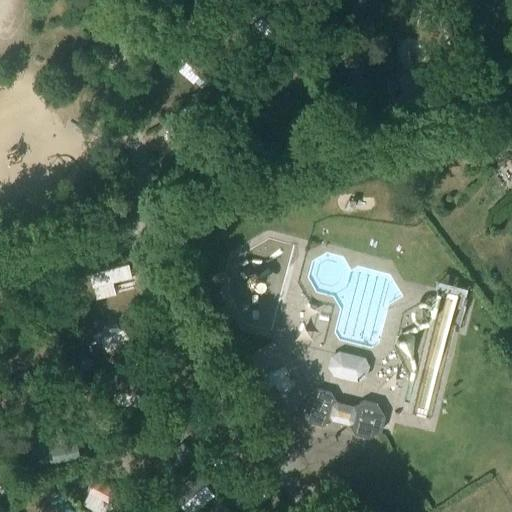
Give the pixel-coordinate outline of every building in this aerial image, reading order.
[(354,0),(351,19),(363,21),(366,0),(354,0)] [(431,0),(419,0),(420,10),(432,9),(431,0)] [(433,14),(420,11),(416,26),(429,29),(433,14)] [(359,64),(359,50),(345,50),(344,64),(359,64)] [(361,69),(350,74),(362,102),(373,97),(361,69)] [(278,137),(307,112),(287,91),(260,116),(278,137)] [(180,159),(213,149),(207,127),(192,130),(188,119),(171,125),(180,159)] [(129,265),(90,274),(93,288),(132,278),(129,265)] [(148,268),(136,274),(142,285),(154,279),(148,268)] [(61,279),(47,288),(67,323),(82,315),(61,279)] [(112,283),(93,288),(96,299),(115,295),(112,283)] [(121,328),(100,341),(107,353),(128,340),(121,328)] [(7,335),(0,346),(0,347),(7,351),(14,339),(7,335)] [(175,340),(153,353),(158,363),(181,350),(175,340)] [(80,360),(79,369),(92,369),(92,360),(80,360)] [(194,366),(161,388),(167,398),(201,376),(194,366)] [(116,376),(114,392),(153,398),(155,382),(116,376)] [(35,377),(0,396),(0,402),(5,412),(43,391),(35,377)] [(331,421),(349,425),(354,435),(369,438),(381,431),(384,417),(377,404),(363,400),(354,406),(336,401),(331,392),(316,389),(304,396),(300,410),(308,423),(322,426),(331,421)] [(130,441),(142,441),(142,433),(129,433),(130,441)] [(76,442),(35,450),(38,465),(79,457),(76,442)] [(181,443),(155,465),(166,477),(192,455),(181,443)] [(10,444),(1,447),(6,458),(14,455),(10,444)] [(143,449),(144,459),(152,459),(151,449),(143,449)] [(217,469),(223,465),(218,456),(212,460),(217,469)] [(231,466),(220,474),(244,510),(255,503),(231,466)] [(200,468),(170,493),(181,505),(210,481),(200,468)] [(95,479),(89,491),(125,511),(131,498),(95,479)] [(206,484),(196,492),(200,497),(210,489),(206,484)] [(74,511),(61,491),(49,498),(57,511),(74,511)]
